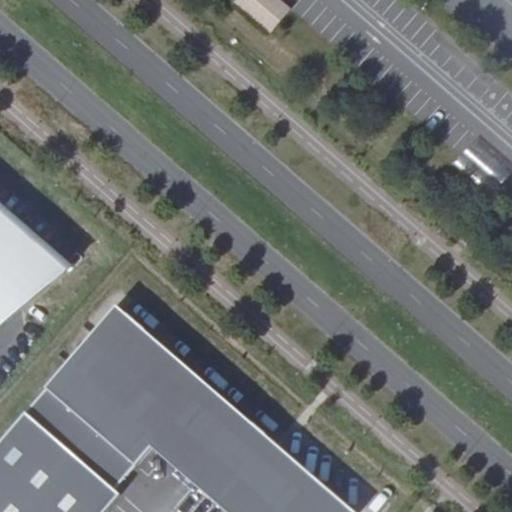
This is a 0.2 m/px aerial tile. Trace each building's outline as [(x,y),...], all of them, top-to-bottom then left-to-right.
[(269,34),(290,10),(279,0),(230,0),(231,0),(269,34)] [(0,319),(64,265),(0,207),(0,319)] [(276,444),(120,309),(0,447),(0,511),(106,511),(123,494),(114,487),(152,443),(231,511),(333,511),(267,454),(276,444)] [(260,430),(269,420),(237,392),(228,402),(260,430)] [(338,497),(356,511),(358,511),(370,498),(350,481),(338,497)]
